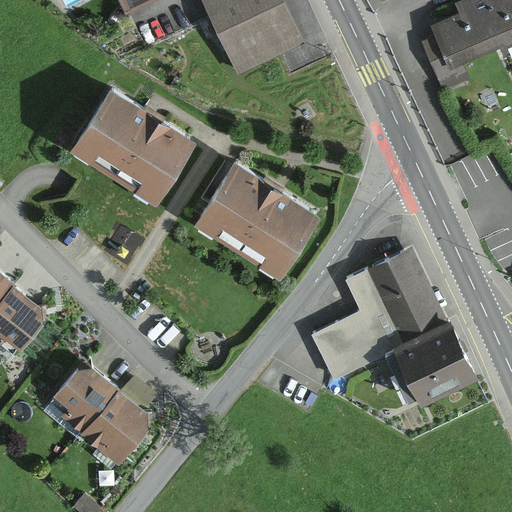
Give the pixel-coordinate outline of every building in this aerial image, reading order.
[(118,0),(123,9),(143,0),(118,0)] [(284,0),(202,0),(237,72),(304,40),(284,0)] [(511,0),(462,0),(468,13),(431,28),(450,71),(511,44),(511,0)] [(194,142),(113,90),(74,149),(155,201),(194,142)] [(319,213),(233,162),(196,224),(282,275),(319,213)] [(362,311),(313,334),(331,371),(389,343),(419,406),(473,380),(411,251),(348,282),(362,311)] [(0,300),(14,285),(0,272),(0,300)] [(0,338),(13,350),(46,313),(14,285),(0,300),(0,338)] [(88,424),(119,387),(86,360),(55,396),(88,424)] [(121,452),(152,415),(119,387),(88,424),(121,452)]
